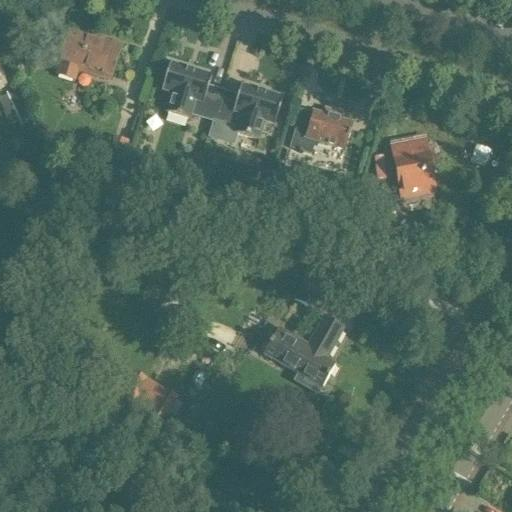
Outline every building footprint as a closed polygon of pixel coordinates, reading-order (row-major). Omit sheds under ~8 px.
[(109,80),(119,50),(69,35),(56,76),(74,82),(78,71),(109,80)] [(213,123),(222,93),(207,89),(211,78),(168,65),(160,92),(171,95),(165,114),(188,121),(190,116),(213,123)] [(282,100),(240,87),(237,97),(222,93),(213,123),(236,130),(235,135),(257,142),(263,123),(274,126),(282,100)] [(27,119),(16,93),(0,99),(0,103),(9,126),(27,119)] [(301,111),(293,137),(304,140),(344,152),(352,127),(341,123),(342,118),(324,113),(323,118),(312,115),(301,111)] [(31,128),(19,133),(23,144),(35,139),(31,128)] [(48,135),(42,136),(44,147),(55,145),(54,139),(48,135)] [(121,167),(129,142),(113,137),(106,162),(121,167)] [(427,156),(425,143),(394,149),(403,199),(434,193),(430,172),(435,171),(438,166),(436,158),(432,155),(427,156)] [(180,192),(191,195),(193,184),(187,183),(182,186),(180,192)] [(254,194),(249,211),(257,214),(258,214),(263,197),(254,194)] [(262,215),(273,219),(277,205),(275,200),(267,197),(262,215)] [(385,251),(390,236),(360,228),(355,243),(385,251)] [(314,313),(328,289),(308,278),(294,302),(314,313)] [(326,362),(344,330),(324,318),(308,347),(278,330),(263,356),(322,390),(335,367),(326,362)] [(164,424),(179,398),(121,363),(105,389),(164,424)]
